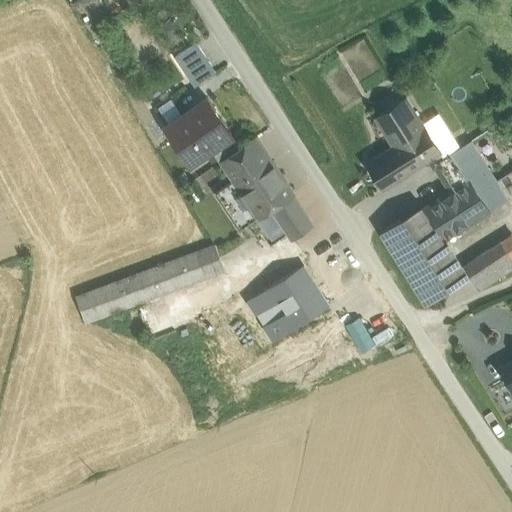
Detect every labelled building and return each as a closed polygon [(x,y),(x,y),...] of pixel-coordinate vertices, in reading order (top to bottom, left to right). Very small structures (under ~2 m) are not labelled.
[(172,52),(192,86),(216,72),(197,38),(172,52)] [(208,97),(165,126),(190,164),(211,150),(233,134),(208,97)] [(405,98),(376,116),(394,146),(424,128),(422,125),(405,98)] [(425,127),(440,152),(439,152),(443,159),(451,153),(460,148),(439,115),(422,125),(424,128),(425,127)] [(425,127),(424,128),(394,146),(368,163),(383,188),(428,160),(439,152),(440,152),(425,127)] [(241,147),(233,134),(211,150),(219,161),(241,147)] [(255,136),(241,147),(219,161),(232,180),(258,218),(272,208),(292,195),(295,194),(255,136)] [(472,186),(489,211),(507,200),(470,141),(460,148),(451,153),(472,186)] [(511,170),(511,147),(502,154),(511,170)] [(443,159),(439,152),(428,160),(433,167),(435,166),(451,191),(452,190),(456,196),(472,186),(451,153),(443,159)] [(240,230),(258,218),(232,180),(214,192),(240,230)] [(472,186),(456,196),(452,190),(451,191),(425,208),(445,239),(489,211),(472,186)] [(312,225),(292,195),(272,208),(292,239),(312,225)] [(423,206),(382,232),(428,303),(469,277),(445,239),(425,208),(423,206)] [(511,241),(509,237),(501,242),(511,258),(511,241)] [(511,258),(501,242),(465,267),(481,290),(511,268),(511,258)] [(136,302),(224,269),(214,244),(76,296),(86,321),(136,302)] [(324,306),(299,269),(250,299),(274,337),(324,306)]
